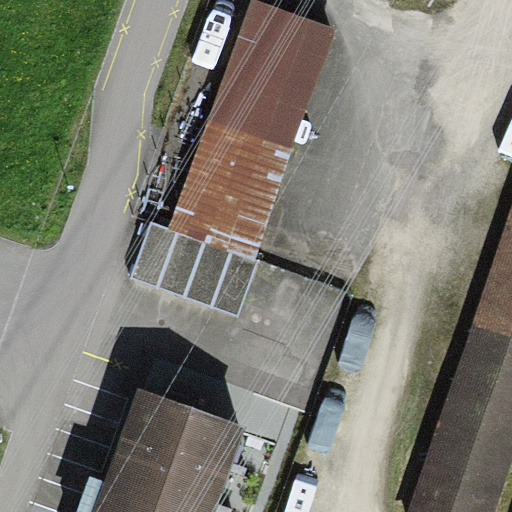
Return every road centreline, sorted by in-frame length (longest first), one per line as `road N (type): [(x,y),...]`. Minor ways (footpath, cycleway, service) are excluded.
road 1 (residential): [(179,0),(9,497)]
road 2 (unknown): [(341,0),(365,51),(386,150),(378,251),(329,463),(333,511)]
